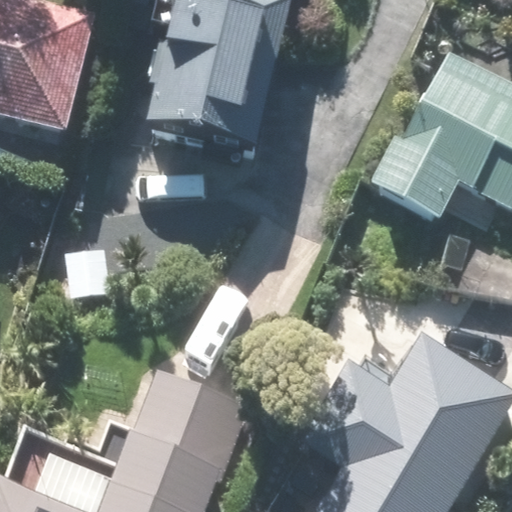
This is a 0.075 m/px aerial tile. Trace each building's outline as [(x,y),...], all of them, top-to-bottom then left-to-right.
[(284,1),(276,0),(149,0),(128,151),(259,171),(284,1)] [(0,7),(0,137),(60,152),(89,28),(0,7)] [(511,95),(442,62),(372,204),(437,235),(454,200),(511,228),(511,95)] [(454,511),(511,410),(408,351),(380,400),(352,384),(307,462),(335,478),(315,511),(454,511)] [(7,443),(0,461),(0,511),(208,511),(245,418),(153,381),(112,484),(7,443)]
